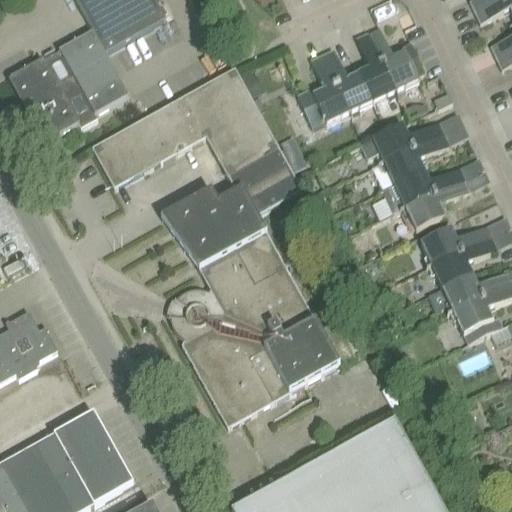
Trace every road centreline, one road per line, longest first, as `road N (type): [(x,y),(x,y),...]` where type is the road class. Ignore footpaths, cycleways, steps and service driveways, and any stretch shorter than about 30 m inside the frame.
road 1 (residential): [(195,511),(0,161)]
road 2 (residential): [(423,0),(511,190)]
